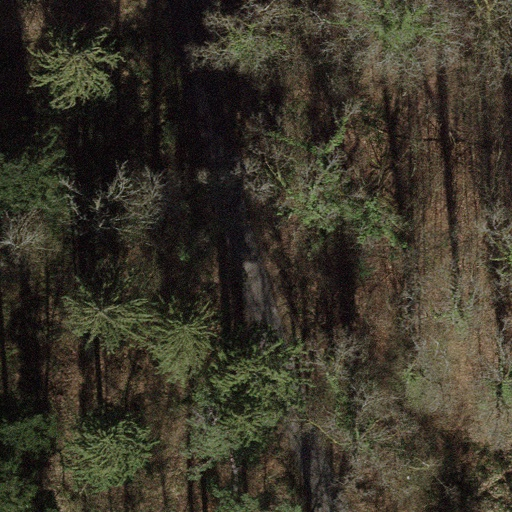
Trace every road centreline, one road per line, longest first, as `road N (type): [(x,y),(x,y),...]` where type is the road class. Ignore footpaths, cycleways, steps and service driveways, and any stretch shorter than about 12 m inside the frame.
road 1 (residential): [(330,511),(253,296),(183,0)]
road 2 (track): [(0,34),(108,29),(183,2)]
